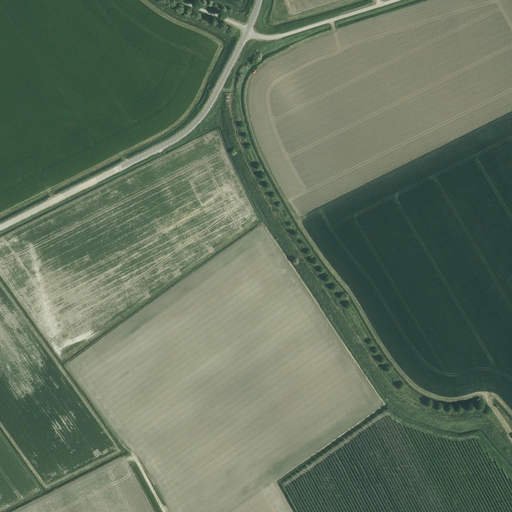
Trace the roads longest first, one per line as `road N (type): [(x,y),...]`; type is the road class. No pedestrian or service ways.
road 1 (track): [(511,442),(484,416),(411,404),(392,388),(259,189),(222,77)]
road 2 (tertiary): [(0,229),(186,130),(247,32)]
road 3 (unclassified): [(247,32),(269,39),(395,0)]
